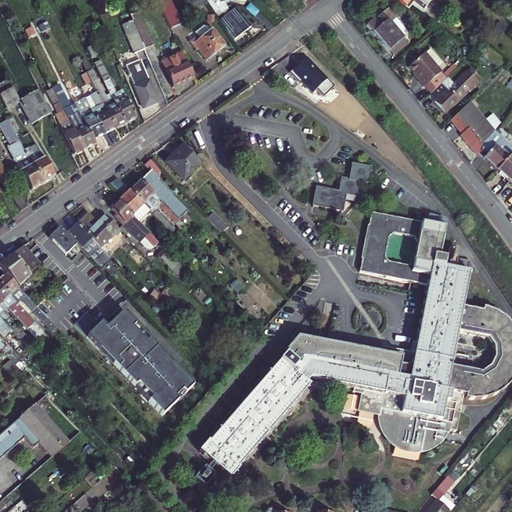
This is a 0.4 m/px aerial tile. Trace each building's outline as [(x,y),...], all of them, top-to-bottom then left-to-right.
[(164,24),(168,32),(179,26),(164,0),(154,0),(152,1),(164,24)] [(215,0),(210,0),(208,8),(219,10),(222,2),(215,0)] [(391,0),(407,11),(412,6),(420,12),(422,9),(427,13),(432,7),(423,0),(391,0)] [(388,25),(392,20),(385,11),(373,22),(371,21),(365,27),(391,58),(405,45),(388,25)] [(234,13),(218,24),(231,43),(247,32),(234,13)] [(511,22),(500,13),(497,18),(511,30),(511,22)] [(129,26),(140,54),(149,51),(134,16),(126,20),(129,26)] [(410,41),(392,20),(388,25),(405,45),(410,41)] [(140,54),(129,26),(118,30),(129,59),(140,54)] [(202,30),(192,36),(197,42),(190,47),(195,55),(197,54),(203,63),(221,50),(210,34),(208,35),(205,30),(202,30)] [(109,50),(105,39),(92,43),(97,55),(109,50)] [(86,58),(92,55),(88,46),(81,49),(86,58)] [(438,74),(439,74),(423,55),(407,69),(417,82),(416,83),(421,89),(422,87),(427,93),(438,84),(443,79),(438,74)] [(169,91),(190,81),(179,57),(158,66),(169,91)] [(334,87),(306,58),(298,66),(297,65),(288,73),(299,84),(301,82),(312,93),(316,90),(323,97),(334,87)] [(89,63),(109,102),(121,128),(132,122),(119,95),(113,97),(94,61),(89,63)] [(136,64),(122,70),(139,113),(154,107),(136,64)] [(121,128),(109,102),(105,104),(89,71),(83,75),(93,96),(112,133),(121,128)] [(426,95),(440,114),(473,87),(472,86),(476,83),(470,74),(451,89),(446,84),(441,88),(438,84),(427,93),(426,95)] [(90,144),(82,128),(78,130),(67,108),(64,109),(53,87),(48,89),(49,91),(81,153),(92,148),(90,144)] [(72,157),(81,153),(49,91),(45,93),(54,112),(50,114),(72,157)] [(7,112),(19,105),(13,93),(0,99),(7,112)] [(19,105),(30,126),(47,117),(37,96),(19,105)] [(93,96),(82,102),(101,139),(112,133),(93,96)] [(82,102),(71,107),(82,128),(90,144),(101,139),(82,102)] [(489,138),(491,135),(467,104),(446,122),(457,135),(455,137),(465,151),(466,151),(472,158),(473,157),(480,148),(484,144),(489,138)] [(21,154),(4,124),(0,126),(0,130),(10,148),(3,152),(28,194),(40,187),(21,154)] [(480,148),(473,157),(491,174),(502,161),(506,157),(509,154),(497,143),(498,142),(490,136),(489,138),(484,144),(480,148)] [(200,163),(182,145),(164,163),(182,181),(200,163)] [(33,148),(21,154),(40,187),(51,181),(33,148)] [(502,161),(491,174),(503,186),(511,176),(511,162),(506,157),(502,161)] [(162,184),(155,177),(159,173),(146,160),(140,167),(145,173),(139,179),(172,213),(177,208),(163,195),(158,189),(162,184)] [(10,185),(0,167),(0,188),(1,190),(10,185)] [(356,184),(364,185),(367,170),(349,167),(347,181),(337,180),(335,194),(312,190),(309,207),(339,213),(342,196),(353,198),(356,184)] [(511,176),(503,186),(511,193),(511,176)] [(120,192),(125,187),(116,178),(111,182),(120,192)] [(172,213),(139,179),(128,190),(147,209),(155,202),(174,221),(177,218),(172,213)] [(168,190),(162,184),(158,189),(163,195),(168,190)] [(148,210),(147,209),(128,190),(118,200),(138,220),(148,210)] [(25,211),(17,197),(7,202),(16,217),(25,211)] [(138,220),(118,200),(109,208),(116,215),(116,218),(122,224),(123,224),(139,241),(144,236),(153,246),(158,241),(138,220)] [(200,215),(215,230),(222,223),(207,208),(200,215)] [(85,215),(77,223),(91,237),(102,248),(121,230),(106,214),(95,225),(85,215)] [(358,262),(355,274),(423,287),(410,355),(404,354),(390,352),(389,355),(384,358),(378,359),(372,359),(369,374),(335,368),(335,363),(299,357),(295,361),(285,352),(206,446),(204,444),(195,454),(227,481),(236,471),(235,470),(306,388),(303,385),(307,380),(320,382),(320,385),(350,391),(350,394),(358,396),(357,403),(355,403),(354,407),(356,408),(355,413),(366,415),(366,411),(375,413),(374,416),(378,417),(377,424),(381,425),(379,434),(387,436),(386,442),(392,443),(391,449),(418,454),(420,446),(429,448),(430,443),(435,444),(437,434),(442,435),(443,430),(454,432),(460,395),(463,395),(463,399),(469,400),(479,399),(488,397),(497,392),(502,388),(506,383),(510,378),(511,376),(511,375),(511,331),(511,329),(507,324),(500,317),(497,315),(489,311),(483,309),(479,308),(479,312),(458,308),(463,282),(464,273),(439,269),(441,260),(435,259),(440,228),(366,215),(364,228),(363,227),(356,261),(358,262)] [(77,223),(67,233),(77,243),(101,268),(111,258),(102,248),(91,237),(77,223)] [(67,233),(60,226),(49,236),(66,254),(77,243),(67,233)] [(182,266),(165,248),(158,255),(175,273),(182,266)] [(20,252),(0,267),(0,276),(2,279),(14,291),(37,269),(20,252)] [(0,280),(0,293),(15,309),(18,306),(28,317),(30,315),(34,312),(28,306),(23,300),(14,291),(2,279),(0,280)] [(158,307),(166,299),(156,290),(148,298),(158,307)] [(23,317),(15,309),(0,293),(0,308),(15,324),(23,317)] [(34,312),(40,305),(35,300),(28,306),(34,312)] [(18,306),(15,309),(23,317),(25,320),(28,317),(18,306)] [(0,308),(0,324),(7,332),(23,348),(27,344),(14,330),(17,327),(15,324),(0,308)] [(34,312),(30,315),(50,336),(53,333),(43,322),(34,312)] [(89,313),(77,325),(165,416),(196,386),(125,313),(108,329),(100,321),(98,323),(89,313)] [(25,320),(23,317),(15,324),(17,327),(35,345),(43,338),(25,320)] [(0,460),(21,442),(31,452),(36,446),(50,461),(66,447),(36,414),(40,410),(36,405),(0,436),(0,460)] [(65,497),(81,511),(82,511),(104,490),(87,474),(65,497)] [(443,480),(429,498),(434,502),(426,511),(448,511),(452,508),(439,497),(449,485),(443,480)] [(129,489),(124,494),(138,509),(144,504),(129,489)]
